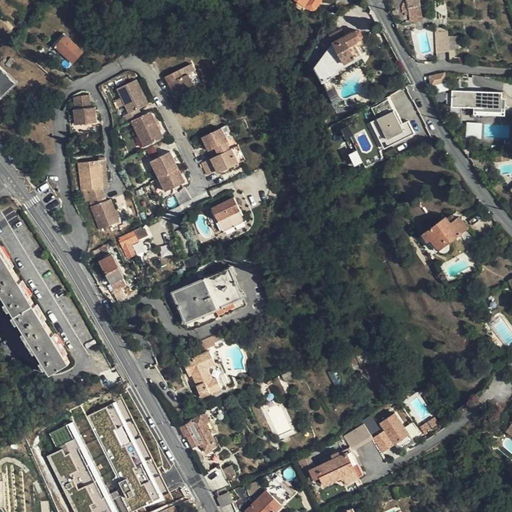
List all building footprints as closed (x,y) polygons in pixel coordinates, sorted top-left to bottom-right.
[(288,0),(294,3),(295,0),(298,0),(307,5),(310,7),(313,9),(315,9),(317,7),(321,0),(288,0)] [(303,10),(307,5),(298,0),(295,0),(294,3),(303,10)] [(331,35),(343,59),(349,55),(352,60),(364,53),(357,41),(361,39),(363,35),(360,31),(358,30),(353,32),(352,32),(345,36),(342,29),(331,35)] [(449,51),(448,30),(434,31),(436,52),(449,51)] [(20,34),(15,39),(20,43),(24,38),(20,34)] [(66,36),(55,48),(73,64),(83,52),(66,36)] [(330,50),(325,52),(336,71),(340,69),(330,50)] [(166,75),(176,95),(196,85),(189,71),(195,68),(192,61),(166,75)] [(0,96),(15,82),(0,66),(0,96)] [(202,82),(195,68),(189,71),(196,85),(202,82)] [(447,74),(432,77),(433,85),(448,82),(447,74)] [(118,87),(129,110),(139,106),(149,100),(137,78),(118,87)] [(484,91),(450,85),(447,108),(460,110),(461,103),(482,107),(484,91)] [(504,94),(484,91),(482,107),(502,109),(504,94)] [(403,123),(388,98),(376,105),(372,108),(379,119),(373,123),(379,132),(384,129),(392,142),(402,137),(403,139),(418,131),(411,118),(403,123)] [(77,108),(78,126),(100,124),(99,107),(91,108),(90,99),(80,100),(77,103),(77,108)] [(124,113),(128,121),(133,118),(142,113),(139,106),(129,110),(124,113)] [(133,118),(146,144),(166,135),(152,109),(142,113),(133,118)] [(384,151),(403,139),(402,137),(392,142),(384,129),(379,132),(373,123),(369,125),(384,151)] [(466,138),(481,138),(481,123),(466,123),(466,138)] [(228,124),(224,127),(231,141),(235,139),(228,124)] [(204,136),(211,151),(214,149),(216,156),(230,150),(227,143),(231,141),(224,127),(204,136)] [(152,160),(160,175),(179,166),(171,150),(174,149),(170,142),(156,149),(160,156),(152,160)] [(238,146),(234,147),(241,162),(245,160),(238,146)] [(230,150),(216,156),(204,161),(209,173),(215,170),(213,167),(217,165),(220,172),(241,162),(234,147),(230,150)] [(354,166),(362,163),(357,151),(349,154),(354,166)] [(87,187),(92,197),(104,191),(102,186),(103,186),(102,179),(101,159),(82,160),(84,187),(87,187)] [(160,175),(167,190),(186,180),(179,166),(160,175)] [(379,186),(373,189),(379,202),(386,198),(379,186)] [(91,206),(102,230),(122,221),(111,197),(107,199),(104,191),(92,197),(95,204),(91,206)] [(235,197),(212,207),(224,232),(246,221),(235,197)] [(453,215),(448,219),(451,223),(456,220),(453,215)] [(451,223),(448,219),(446,216),(423,234),(428,241),(431,238),(439,249),(441,251),(443,252),(445,252),(448,252),(450,251),(451,248),(451,245),(450,242),(468,228),(460,217),(456,220),(451,223)] [(134,231),(119,239),(128,258),(136,254),(131,244),(139,240),(138,238),(147,234),(144,227),(135,232),(134,231)] [(436,251),(439,249),(431,238),(428,241),(436,251)] [(2,246),(0,247),(0,248),(12,268),(15,266),(2,246)] [(7,303),(12,310),(15,316),(20,323),(25,332),(37,352),(43,361),(48,369),(51,374),(70,362),(65,354),(53,334),(44,320),(35,305),(30,296),(21,282),(12,268),(0,248),(0,291),(1,294),(7,303)] [(111,283),(124,276),(112,255),(100,261),(111,283)] [(207,308),(214,305),(223,302),(224,305),(235,301),(234,297),(243,294),(231,267),(174,292),(186,318),(196,313),(197,317),(208,312),(207,308)] [(23,280),(21,282),(30,296),(32,295),(23,280)] [(38,304),(35,305),(44,320),(46,319),(38,304)] [(187,321),(197,317),(196,313),(186,318),(187,321)] [(34,354),(37,352),(25,332),(22,334),(34,354)] [(55,333),(53,334),(65,354),(67,353),(55,333)] [(201,341),(204,349),(216,343),(213,336),(201,341)] [(191,370),(193,373),(198,386),(197,386),(199,391),(195,393),(197,399),(222,387),(217,377),(213,379),(207,367),(216,363),(210,351),(183,363),(187,372),(191,370)] [(349,365),(354,375),(361,371),(356,362),(353,363),(349,365)] [(293,370),(283,374),(285,381),(296,376),(293,370)] [(278,377),(274,379),(282,394),(285,393),(278,377)] [(123,400),(87,415),(95,433),(101,434),(107,448),(117,450),(110,453),(109,459),(111,465),(137,469),(126,474),(126,475),(130,476),(125,478),(125,480),(124,478),(117,481),(124,495),(117,498),(122,511),(133,511),(164,499),(165,490),(138,426),(137,432),(123,400)] [(194,447),(196,446),(202,443),(207,452),(212,450),(211,448),(216,445),(208,426),(206,422),(210,420),(206,412),(189,422),(187,418),(182,421),(189,434),(188,435),(194,447)] [(377,422),(373,417),(364,422),(367,428),(377,422)] [(185,435),(188,435),(189,434),(182,421),(179,423),(185,435)] [(352,450),(373,437),(367,428),(364,422),(344,435),(352,449),(341,454),(334,458),(316,467),(311,470),(315,479),(321,476),(326,484),(342,476),(346,483),(364,474),(352,450)] [(215,455),(212,450),(207,452),(210,458),(215,455)] [(304,473),(311,470),(316,467),(310,455),(298,461),(304,473)] [(223,484),(225,488),(231,486),(227,478),(236,473),(232,465),(223,470),(224,472),(220,475),(224,483),(223,484)] [(283,493),(285,490),(274,479),(265,488),(267,489),(246,511),(247,511),(274,511),(288,498),(283,493)] [(224,494),(230,503),(234,501),(230,491),(224,494)] [(222,506),(230,503),(224,494),(217,497),(222,506)]
